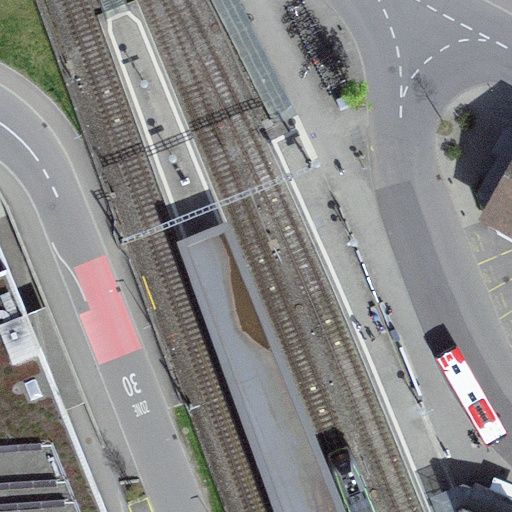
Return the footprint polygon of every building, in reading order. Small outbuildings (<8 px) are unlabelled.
[(511,171),(489,212),(511,225),(511,171)] [(281,511),(346,511),(233,220),(176,242),(281,511)] [(0,511),(15,511),(94,481),(0,246),(0,511)] [(106,511),(94,481),(15,511),(106,511)] [(511,511),(511,507),(456,490),(430,496),(436,511),(511,511)]
